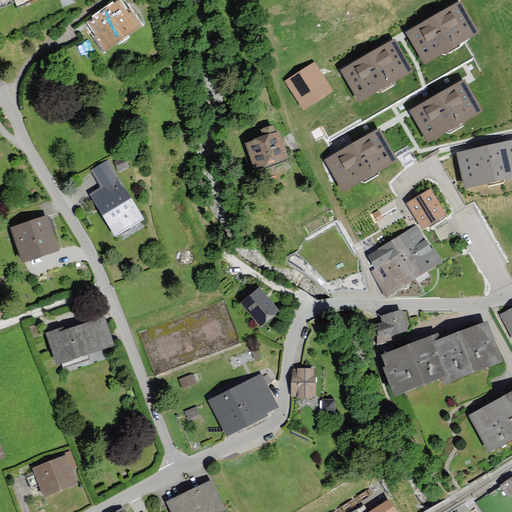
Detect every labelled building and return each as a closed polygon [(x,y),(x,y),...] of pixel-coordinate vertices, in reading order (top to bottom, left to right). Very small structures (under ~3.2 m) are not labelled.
[(96,37),(106,49),(139,24),(130,12),(127,14),(118,1),(91,22),(100,33),(96,37)] [(478,33),(460,2),(407,34),(425,64),(478,33)] [(412,71),(395,40),(342,70),(359,101),(412,71)] [(331,90),(313,64),(286,81),(304,108),(331,90)] [(481,110),(464,80),(410,110),(428,141),(481,110)] [(276,133),(273,126),(261,130),(263,137),(246,143),(255,169),(288,158),(279,132),(276,133)] [(396,160),(379,130),(325,161),(342,191),(396,160)] [(511,178),(511,141),(458,152),(465,187),(511,178)] [(115,235),(142,218),(107,161),(91,171),(101,188),(90,194),(115,235)] [(408,203),(423,227),(445,214),(431,190),(408,203)] [(13,231),(23,259),(59,246),(49,218),(13,231)] [(327,293),(365,292),(358,261),(333,219),(302,235),(296,248),(280,258),(317,285),(327,293)] [(367,256),(390,292),(439,262),(417,226),(367,256)] [(218,275),(227,290),(235,282),(225,271),(218,275)] [(243,303),(261,324),(278,311),(260,289),(243,303)] [(81,298),(82,316),(105,315),(104,298),(81,298)] [(511,306),(502,312),(511,329),(511,306)] [(408,335),(401,312),(383,317),(384,323),(373,326),(378,344),(408,335)] [(63,328),(47,333),(58,363),(112,344),(103,318),(65,332),(63,328)] [(383,357),(398,394),(446,375),(449,380),(500,360),(485,324),(440,342),(437,336),(383,357)] [(292,368),(292,396),(315,396),(316,368),(292,368)] [(210,399),(227,431),(278,406),(262,373),(210,399)] [(511,389),(471,412),(491,448),(511,436),(511,389)] [(34,469),(45,495),(76,483),(66,456),(34,469)] [(509,495),(511,492),(511,475),(500,485),(509,495)] [(169,503),(173,511),(216,511),(223,509),(210,483),(169,503)] [(396,511),(389,500),(369,511),(396,511)]
